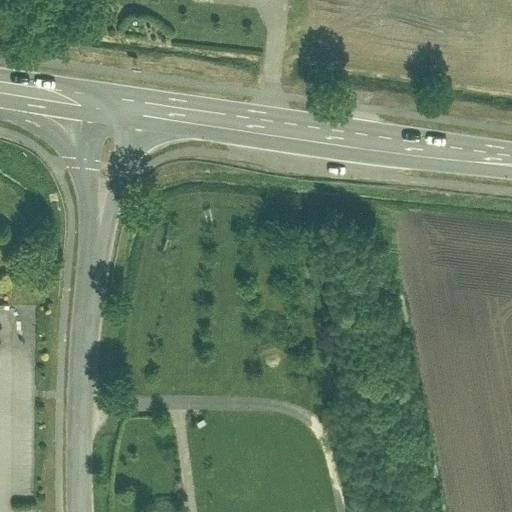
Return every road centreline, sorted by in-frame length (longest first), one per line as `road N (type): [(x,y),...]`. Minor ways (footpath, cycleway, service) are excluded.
road 1 (tertiary): [(111,103),(79,384),(79,511)]
road 2 (secondary): [(511,157),(111,103)]
